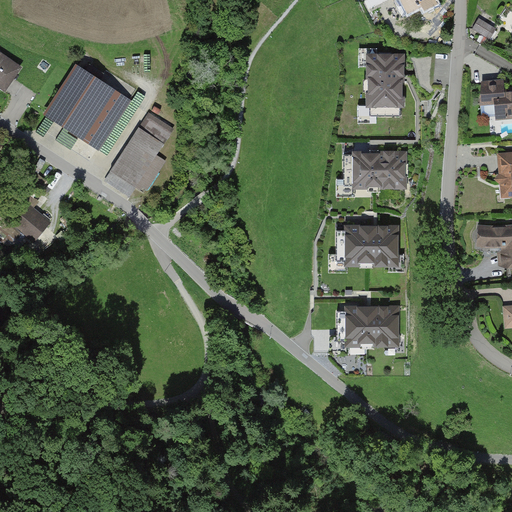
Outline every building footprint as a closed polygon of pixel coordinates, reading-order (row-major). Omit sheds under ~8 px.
[(429,0),(395,0),(407,22),(434,9),(429,0)] [(480,20),(473,31),(490,41),(497,30),(480,20)] [(24,75),(0,58),(0,87),(11,95),(24,75)] [(404,117),(403,59),(364,59),(364,117),(404,117)] [(128,106),(76,74),(47,120),(100,152),(128,106)] [(484,95),(509,93),(508,81),(484,83),(484,95)] [(511,119),(511,93),(499,94),(501,120),(511,119)] [(150,115),(108,176),(142,199),(184,138),(150,115)] [(511,153),(500,155),(502,199),(511,198),(511,153)] [(405,156),(348,157),(349,196),(406,194),(405,156)] [(37,244),(52,225),(25,204),(10,223),(37,244)] [(511,229),(507,230),(483,227),(481,246),(502,250),(502,266),(511,272),(511,229)] [(397,231),(336,233),(337,274),(398,272),(397,231)] [(336,316),(337,355),(400,352),(398,313),(336,316)] [(317,353),(332,350),(329,329),(314,332),(317,353)] [(76,371),(75,380),(84,381),(86,373),(76,371)]
